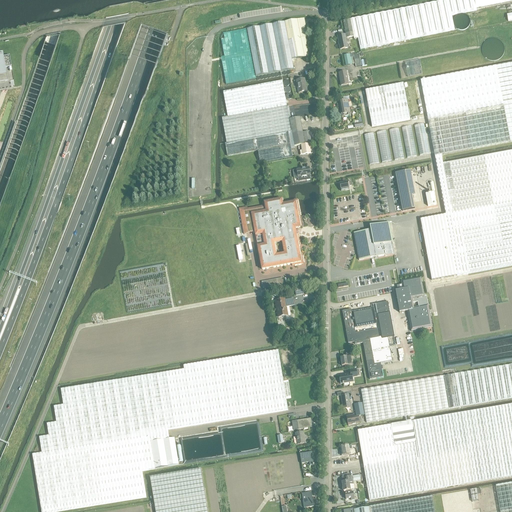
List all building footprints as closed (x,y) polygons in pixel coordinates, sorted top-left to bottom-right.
[(511,0),(445,0),(404,8),(350,20),(352,28),(353,37),(354,39),(358,38),(360,49),(411,39),(454,30),(451,15),(477,10),(476,8),(511,0)] [(469,24),(469,23),(469,21),(469,20),(468,18),(467,17),(466,16),(465,16),(463,15),(462,15),(461,15),(459,16),(458,16),(457,17),(456,18),(455,20),(455,21),(454,22),(454,24),(455,25),(456,27),(456,28),(457,29),(458,29),(460,30),(461,30),(463,30),(464,30),(466,29),(467,28),(468,27),(469,25),(469,24)] [(294,69),(292,60),(309,57),(309,58),(311,57),(311,54),(309,55),(305,37),(308,37),(304,18),(247,29),(223,33),(220,39),(224,56),(220,57),(226,85),(256,79),(256,76),(294,69)] [(345,30),(352,28),(350,20),(343,21),(345,30)] [(58,255),(79,202),(99,149),(118,96),(133,56),(134,54),(144,58),(157,63),(156,65),(141,105),(123,158),(103,209),(83,262),(62,313),(35,377),(38,378),(64,313),(85,263),(105,210),(112,198),(143,110),(158,66),(165,46),(168,36),(169,32),(141,22),(131,56),(116,96),(97,149),(77,201),(56,254),(36,305),(9,367),(11,368),(38,305),(58,255)] [(62,202),(63,203),(88,134),(115,59),(128,22),(105,26),(93,56),(68,127),(43,197),(44,197),(69,128),(95,57),(106,27),(109,27),(120,25),(126,24),(114,59),(86,134),(62,202)] [(346,38),(353,37),(352,28),(345,30),(346,38)] [(0,178),(7,160),(9,161),(14,162),(16,163),(0,208),(0,212),(30,130),(31,126),(57,48),(63,31),(61,31),(49,33),(48,34),(44,44),(19,122),(17,126),(0,174),(0,178)] [(345,35),(338,36),(340,50),(348,48),(347,44),(350,43),(349,40),(346,40),(345,35)] [(504,52),(504,50),(504,47),(503,45),(502,43),(501,42),(499,40),(498,39),(495,39),(493,38),(491,38),(489,39),(487,40),(485,42),(484,43),(483,45),(482,47),(482,49),(482,52),(483,54),(484,56),(485,57),(486,59),(488,60),(490,60),(493,61),(495,60),(497,60),(499,59),(501,58),(502,56),(503,54),(504,52)] [(346,66),(353,64),(355,64),(356,67),(361,66),(359,53),(353,54),(351,54),(344,56),(346,66)] [(0,55),(0,82),(8,81),(5,67),(11,66),(9,55),(2,56),(2,55),(0,55)] [(420,59),(405,62),(407,77),(422,74),(420,59)] [(511,64),(458,73),(420,80),(435,157),(441,156),(447,154),(511,142),(511,64)] [(341,86),(349,84),(346,72),(339,73),(341,86)] [(299,93),(307,91),(304,79),(297,81),(299,93)] [(228,117),(222,118),(227,143),(292,131),(289,119),(282,81),(223,92),(228,117)] [(403,84),(365,91),(372,127),(410,120),(403,84)] [(350,115),(350,113),(349,107),(352,107),(351,102),(348,102),(348,100),(339,102),(342,116),(344,116),(345,117),(348,116),(348,115),(350,115)] [(314,104),(303,103),(303,112),(299,112),(299,114),(314,114),(314,104)] [(227,143),(225,144),(227,156),(258,150),(260,163),(293,157),(291,149),(295,148),(295,146),(310,144),(311,144),(309,131),(303,132),(300,119),(300,117),(289,119),(292,131),(227,143)] [(429,153),(424,124),(414,126),(420,155),(429,153)] [(417,156),(411,126),(402,128),(407,158),(417,156)] [(404,159),(398,129),(389,130),(394,160),(404,159)] [(376,133),(381,163),(391,161),(386,131),(376,133)] [(374,133),(364,135),(369,165),(379,163),(374,133)] [(302,150),(300,151),(301,155),(311,153),(310,144),(301,145),(302,150)] [(441,156),(435,157),(445,214),(511,202),(511,151),(443,164),(441,156)] [(311,180),(310,176),(311,175),(309,167),(297,170),(298,177),(299,177),(299,182),(311,180)] [(407,171),(395,173),(402,211),(415,209),(407,171)] [(349,187),(352,186),(351,182),(348,182),(340,184),(341,191),(349,190),(349,187)] [(425,194),(428,206),(433,205),(436,205),(435,200),(434,192),(425,194)] [(298,246),(301,246),(298,235),(296,235),(295,229),(300,228),(298,217),(300,216),(297,200),(283,203),(282,199),(264,203),(265,206),(247,209),(247,208),(239,209),(244,234),(255,232),(255,236),(256,236),(257,242),(262,269),(286,265),(292,264),(292,266),(303,264),(302,256),(300,257),(299,248),(298,246)] [(511,265),(511,202),(445,214),(420,219),(423,234),(432,281),(511,265)] [(384,255),(384,256),(394,254),(392,242),(393,242),(389,222),(370,226),(370,230),(353,233),(358,260),(384,255)] [(120,271),(127,312),(171,304),(164,263),(120,271)] [(401,281),(402,285),(397,286),(397,290),(395,291),(399,313),(407,311),(411,331),(432,327),(427,296),(425,297),(421,277),(401,281)] [(262,283),(263,288),(263,289),(282,285),(284,285),(283,278),(281,278),(261,282),(262,283)] [(285,298),(275,300),(276,309),(277,309),(278,317),(284,316),(284,320),(291,319),(289,307),(294,306),(293,298),(285,300),(285,298)] [(351,309),(343,311),(347,330),(346,331),(348,343),(354,342),(355,345),(357,344),(363,343),(366,362),(370,380),(383,377),(382,370),(381,363),(392,361),(388,338),(394,337),(388,302),(373,305),(373,308),(351,312),(351,309)] [(155,469),(151,442),(169,439),(168,430),(288,410),(278,351),(183,366),(184,370),(61,390),(63,405),(53,407),(56,423),(46,424),(49,436),(39,438),(42,454),(32,455),(41,511),(56,511),(146,498),(142,471),(155,469)] [(346,357),(340,358),(342,366),(348,365),(352,365),(350,353),(346,353),(346,357)] [(360,390),(366,423),(448,408),(511,397),(511,364),(443,376),(360,390)] [(358,369),(356,370),(350,371),(350,373),(340,375),(341,378),(339,379),(340,384),(353,382),(352,378),(352,376),(353,376),(359,375),(358,369)] [(352,403),(352,400),(349,400),(348,395),(341,396),(343,409),(350,408),(350,404),(352,403)] [(356,417),(364,416),(362,403),(354,404),(356,417)] [(511,404),(412,421),(391,424),(391,425),(358,431),(369,501),(424,492),(511,476),(511,404)] [(354,416),(347,417),(348,426),(359,424),(359,419),(355,419),(354,416)] [(312,427),(311,419),(292,422),(293,430),(312,427)] [(295,433),(297,445),(305,444),(303,432),(295,433)] [(179,465),(174,438),(169,439),(151,442),(155,469),(179,465)] [(348,446),(341,447),(343,455),(349,454),(348,450),(352,449),(356,449),(355,445),(351,446),(348,446)] [(312,452),(299,454),(301,464),(309,462),(310,466),(314,465),(312,452)] [(207,511),(206,499),(201,469),(150,477),(155,511),(207,511)] [(342,482),(343,491),(346,491),(350,490),(350,489),(351,489),(350,485),(354,484),(354,481),(361,480),(360,475),(353,476),(349,477),(349,474),(344,475),(342,478),(343,482),(342,482)] [(511,511),(511,482),(496,486),(500,511),(511,511)] [(351,489),(350,489),(350,490),(346,491),(346,494),(345,494),(346,499),(351,498),(351,500),(354,500),(353,492),(352,492),(351,489)] [(476,489),(470,490),(472,502),(478,501),(476,489)] [(314,507),(311,492),(302,494),(304,508),(314,507)] [(369,511),(434,511),(432,496),(369,507),(369,508),(369,511)]
